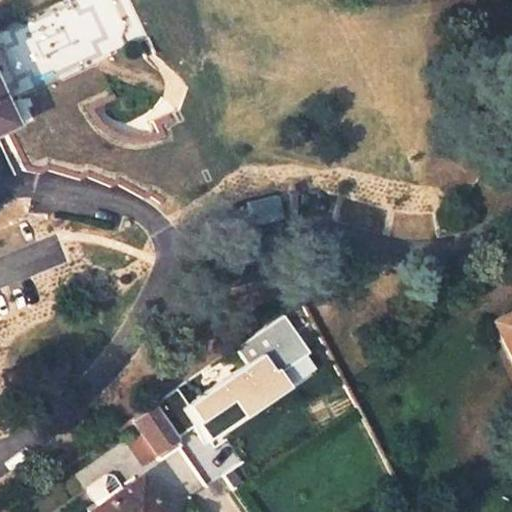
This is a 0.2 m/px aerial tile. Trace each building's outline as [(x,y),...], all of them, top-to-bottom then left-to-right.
[(163,208),(213,185),(179,108),(152,121),(156,132),(142,137),(136,138),(125,136),(114,133),(104,126),(97,117),(92,108),(114,97),(97,63),(114,54),(115,56),(124,52),(123,49),(126,47),(121,37),(125,22),(113,0),(58,0),(0,26),(0,125),(2,125),(23,170),(40,173),(45,169),(77,179),(84,175),(109,188),(117,184),(142,199),(148,196),(163,208)] [(511,305),(486,318),(511,371),(511,305)] [(171,400),(199,443),(286,388),(274,369),(304,350),(280,313),(224,350),(231,361),(171,400)] [(121,418),(148,458),(169,444),(145,405),(144,403),(121,418)] [(150,511),(126,477),(112,487),(110,484),(94,494),(96,498),(80,510),(81,511),(150,511)]
